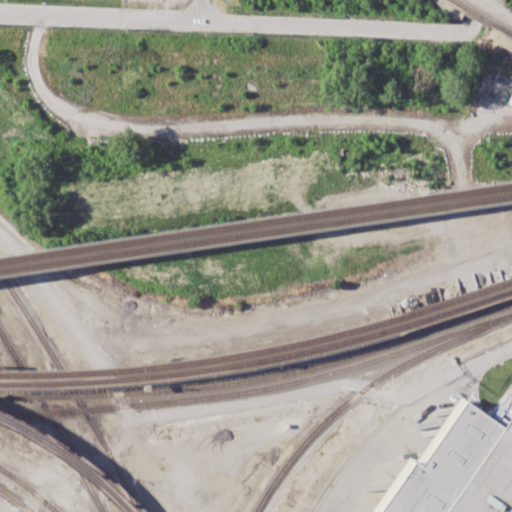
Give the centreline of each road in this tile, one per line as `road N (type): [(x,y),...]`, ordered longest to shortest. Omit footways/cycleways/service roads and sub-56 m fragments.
road 1 (residential): [(476,23),(451,32),(0,14)]
road 2 (track): [(0,234),(101,361),(127,421),(101,458),(25,511)]
road 3 (track): [(127,421),(326,386),(399,398),(480,362)]
